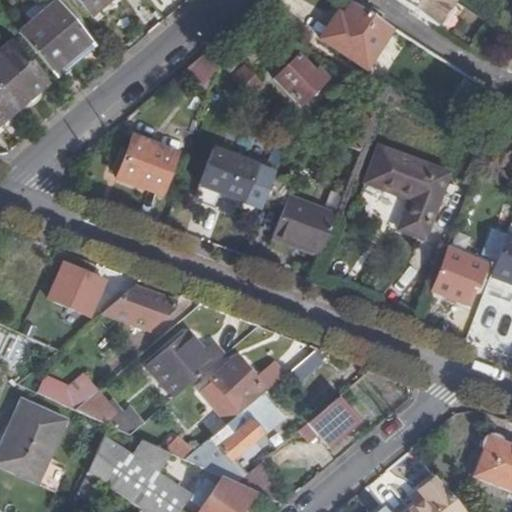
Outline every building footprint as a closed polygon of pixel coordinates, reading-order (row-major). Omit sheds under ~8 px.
[(77,0),(92,17),(112,0),(77,0)] [(452,0),(393,0),(437,30),(456,2),(455,2),(452,0)] [(18,35),(51,74),(90,41),(57,3),(18,35)] [(392,30),(352,5),(342,18),(336,15),(320,40),(365,71),(392,30)] [(0,53),(0,94),(14,112),(45,86),(10,44),(0,53)] [(244,69),(228,50),(217,59),(249,98),(259,90),(242,71),(244,69)] [(314,75),(296,58),(274,81),(300,108),(328,81),(318,71),(314,75)] [(359,151),(380,98),(367,89),(346,146),(359,151)] [(0,123),(14,112),(0,94),(0,123)] [(176,156),(132,139),(126,154),(119,152),(116,160),(123,163),(116,179),(161,197),(176,156)] [(408,206),(398,230),(422,240),(447,175),(377,150),(362,189),(408,206)] [(255,169),(211,152),(198,187),(242,203),(255,169)] [(271,240),(319,258),(334,217),(288,199),(292,188),(273,181),(263,205),(282,212),(271,240)] [(487,253),(498,257),(505,238),(494,234),(487,253)] [(490,277),(511,285),(511,237),(506,236),(505,238),(498,257),(490,277)] [(445,252),(431,291),(463,305),(468,292),(470,287),(477,289),(485,268),(445,252)] [(66,267),(51,301),(64,306),(61,311),(67,314),(68,308),(73,310),(71,315),(78,318),(80,313),(90,318),(105,284),(66,267)] [(134,291),(104,316),(152,332),(158,317),(166,320),(174,313),(176,306),(134,291)] [(494,312),(500,297),(487,292),(471,328),(480,332),(489,311),(494,312)] [(176,399),(225,358),(214,346),(203,356),(185,335),(149,367),(176,399)] [(315,350),(287,371),(297,383),(324,362),(315,350)] [(263,397),(285,378),(276,367),(257,384),(237,361),(212,383),(213,385),(201,395),(228,426),(263,397)] [(44,382),(37,396),(75,413),(98,393),(86,379),(68,394),(44,382)] [(98,393),(75,413),(109,428),(112,429),(122,421),(110,407),(98,393)] [(184,462),(224,480),(237,486),(244,481),(229,463),(262,435),(252,424),(273,408),(263,397),(228,426),(190,458),(184,462)] [(67,423),(21,402),(7,436),(11,437),(0,462),(0,468),(39,486),(67,423)] [(357,427),(337,402),(300,433),(309,445),(318,437),(329,451),(357,427)] [(115,403),(110,407),(122,421),(112,429),(117,432),(130,422),(139,431),(145,425),(131,410),(125,415),(115,403)] [(283,419),(273,408),(252,424),(262,435),(283,419)] [(130,422),(117,432),(130,437),(139,431),(130,422)] [(111,492),(140,511),(173,511),(185,494),(159,478),(172,457),(158,450),(130,437),(117,432),(112,429),(109,428),(87,476),(111,492)] [(511,490),(511,444),(489,436),(474,477),(511,490)] [(172,457),(184,462),(190,458),(177,442),(173,444),(170,440),(158,450),(172,457)] [(237,486),(254,494),(273,477),(264,464),(244,481),(237,486)] [(85,511),(95,493),(107,500),(111,492),(87,476),(69,511),(85,511)] [(418,509),(414,511),(465,511),(437,479),(419,494),(426,502),(418,509)] [(243,511),(255,495),(254,494),(237,486),(224,480),(213,495),(201,487),(191,503),(203,511),(202,511),(243,511)] [(412,501),(418,509),(426,502),(419,494),(412,501)]
